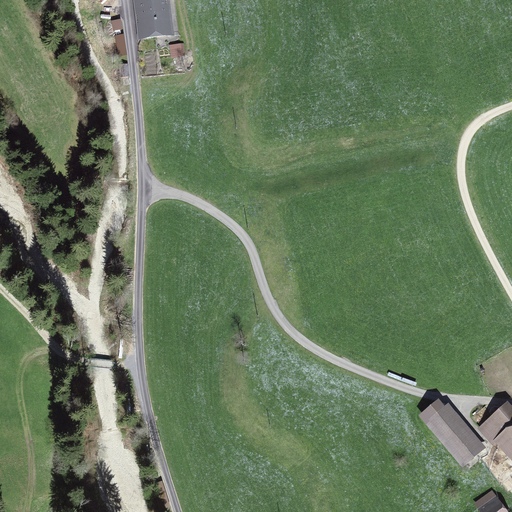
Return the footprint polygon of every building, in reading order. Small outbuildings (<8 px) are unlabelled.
[(138,0),(143,37),(166,34),(161,0),(138,0)] [(113,31),(123,29),(121,18),(111,20),(113,31)] [(117,34),(118,55),(126,54),(125,33),(117,34)] [(184,42),(169,44),(171,57),(186,55),(184,42)] [(127,78),(125,65),(118,66),(120,79),(127,78)] [(485,426),(511,457),(511,415),(506,408),(485,426)] [(478,453),(481,451),(447,411),(430,425),(469,471),(483,459),(478,453)] [(482,511),(504,511),(494,497),(479,508),(482,511)]
